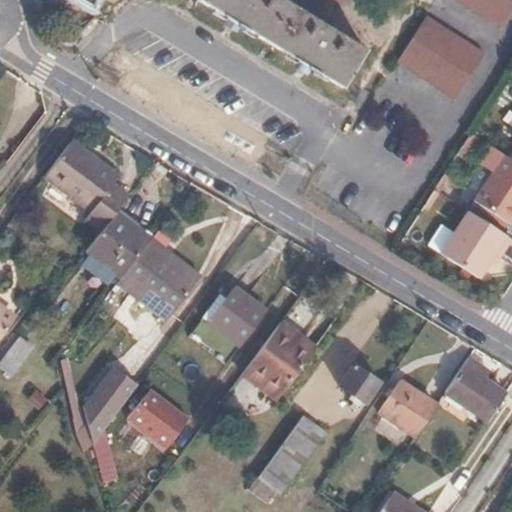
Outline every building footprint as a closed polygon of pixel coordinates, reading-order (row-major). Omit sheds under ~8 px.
[(279,0),(197,0),(197,1),(231,23),(304,67),(341,89),(364,52),(279,0)] [(511,6),(511,0),(460,0),(501,25),(511,6)] [(483,53),(426,16),(396,61),(455,97),(483,53)] [(43,177),(92,213),(87,221),(100,233),(114,215),(117,211),(128,196),(114,186),(119,178),(98,163),(96,165),(68,144),(43,177)] [(511,159),(504,154),(474,202),(509,224),(511,219),(511,159)] [(153,238),(117,211),(114,215),(150,242),(153,238)] [(509,238),(467,211),(438,256),(475,280),(488,259),(493,263),(509,238)] [(84,253),(121,281),(150,242),(114,215),(100,233),(84,253)] [(511,259),(511,239),(502,252),(511,259)] [(199,279),(150,242),(121,281),(116,287),(132,298),(137,292),(171,317),(199,279)] [(270,304),(238,281),(231,291),(212,316),(244,338),(270,304)] [(231,291),(224,287),(206,311),(212,316),(231,291)] [(171,317),(137,292),(132,298),(166,323),(171,317)] [(0,339),(15,318),(0,306),(0,339)] [(307,324),(290,311),(287,315),(304,328),(307,324)] [(304,328),(287,315),(251,361),(284,386),(322,335),(307,324),(304,328)] [(32,349),(18,338),(0,360),(0,369),(10,377),(32,349)] [(489,372),(468,358),(444,393),(486,422),(505,395),(483,380),(489,372)] [(140,378),(117,360),(85,400),(95,436),(140,378)] [(381,382),(353,363),(338,384),(366,403),(381,382)] [(435,406),(398,382),(377,412),(414,437),(435,406)] [(173,443),(193,413),(154,384),(134,413),(173,443)] [(324,431),(303,416),(258,477),(277,490),(279,492),(324,431)] [(277,490),(258,477),(251,487),(268,500),(277,490)] [(419,504),(394,487),(391,493),(415,509),(419,504)] [(415,509),(391,493),(378,511),(431,511),(419,504),(415,509)]
